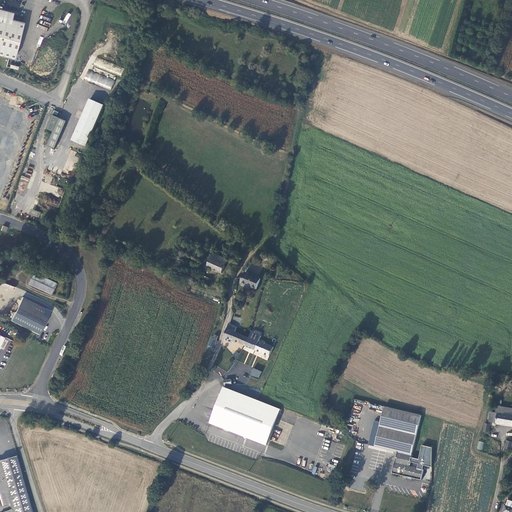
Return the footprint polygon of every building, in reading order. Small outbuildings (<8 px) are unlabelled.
[(0,55),(14,59),(22,22),(10,19),(11,13),(5,11),(0,10),(0,55)] [(122,75),(124,68),(98,58),(96,64),(103,66),(102,68),(122,75)] [(110,90),(114,81),(88,69),(84,79),(110,90)] [(87,145),(105,105),(90,98),(73,138),(87,145)] [(67,120),(53,114),(47,128),(54,131),(48,145),(55,148),(67,120)] [(222,274),(228,261),(213,254),(214,251),(210,249),(203,265),(207,267),(207,268),(222,274)] [(38,273),(33,283),(55,293),(60,283),(38,273)] [(242,284),(257,290),(261,279),(247,273),(242,284)] [(45,307),(22,296),(11,319),(39,333),(47,316),(42,314),(45,307)] [(225,337),(246,346),(250,337),(237,331),(239,327),(231,324),(225,337)] [(259,342),(262,335),(253,331),(250,337),(246,346),(270,357),(275,347),(266,344),(266,345),(259,342)] [(213,351),(219,334),(215,333),(213,339),(212,339),(208,349),(213,351)] [(252,368),(250,376),(259,378),(261,370),(252,368)] [(267,444),(282,408),(226,385),(211,421),(267,444)] [(424,470),(411,467),(423,416),(385,407),(381,422),(375,447),(398,452),(393,473),(422,481),(424,470)] [(511,410),(496,407),(495,413),(496,414),(497,410),(501,410),(500,414),(511,416),(511,410)] [(511,425),(511,416),(500,414),(496,414),(495,413),(489,412),(488,421),(511,425)] [(369,445),(375,447),(381,422),(375,421),(369,445)] [(31,511),(15,456),(0,460),(0,496),(3,505),(8,503),(10,509),(1,511),(31,511)] [(506,511),(511,511),(511,500),(508,499),(506,504),(505,503),(502,510),(503,510),(502,511),(506,511),(507,511),(506,511)]
